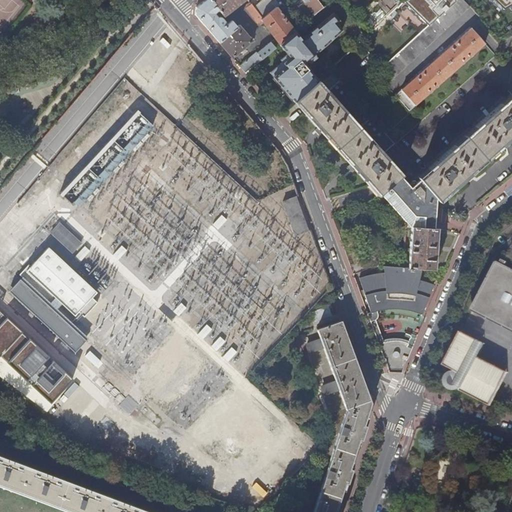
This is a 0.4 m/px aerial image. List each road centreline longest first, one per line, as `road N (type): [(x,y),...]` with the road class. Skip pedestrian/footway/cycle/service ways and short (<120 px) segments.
road 1 (residential): [(173,11),(294,154),(379,391),(403,407)]
road 2 (residential): [(511,198),(479,225),(403,407)]
road 3 (residential): [(197,511),(0,435)]
